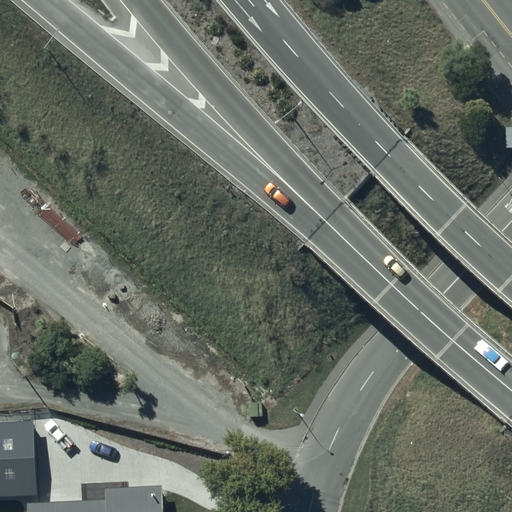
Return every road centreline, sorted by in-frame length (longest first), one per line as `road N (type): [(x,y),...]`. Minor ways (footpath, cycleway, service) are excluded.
road 1 (trunk): [(247,0),(511,274)]
road 2 (unclassified): [(311,511),(329,449),(368,383),(511,221)]
road 3 (trunk): [(317,214),(210,144),(39,0)]
road 4 (trunk): [(317,214),(144,0)]
road 5 (trunk): [(511,392),(317,214)]
